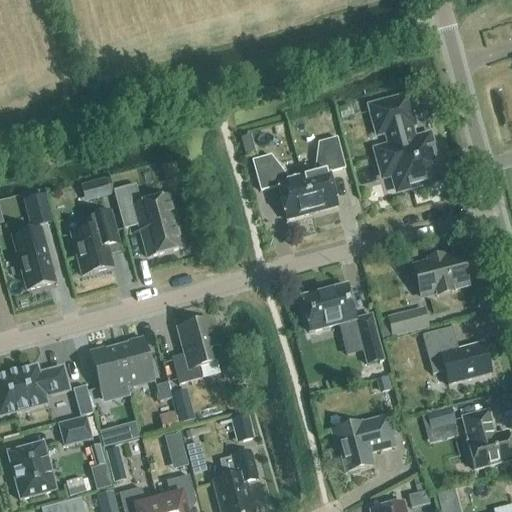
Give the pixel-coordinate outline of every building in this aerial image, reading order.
[(393,177),(398,193),(441,181),(429,138),(414,142),(410,128),(414,126),(407,99),(376,108),(383,135),(387,134),(393,158),(379,162),(383,179),(393,177)] [(240,133),(247,158),(253,156),(248,131),(240,133)] [(315,174),(302,177),(312,216),(337,209),(328,175),(346,171),(337,140),(319,145),(315,174)] [(312,216),(302,177),(289,181),(271,158),(252,163),(261,193),(278,189),(287,223),(312,216)] [(82,186),(86,203),(111,196),(107,180),(82,186)] [(149,260),(183,250),(183,249),(182,250),(169,199),(169,198),(141,205),(136,186),(114,192),(124,231),(141,227),(149,258),(148,258),(149,260)] [(45,198),(25,203),(33,229),(52,224),(45,198)] [(111,213),(99,217),(85,220),(88,232),(71,236),(82,277),(113,269),(105,240),(117,237),(111,213)] [(13,238),(27,292),(55,285),(42,235),(31,238),(30,233),(13,238)] [(468,286),(460,258),(413,270),(421,298),(468,286)] [(356,322),(347,287),(301,300),(310,334),(339,327),(343,342),(360,338),(364,353),(380,349),(371,318),(356,322)] [(429,330),(423,309),(387,318),(392,339),(429,330)] [(209,323),(178,331),(185,357),(172,360),(179,387),(202,381),(199,369),(220,364),(209,323)] [(491,377),(483,346),(458,352),(452,330),(422,337),(432,377),(445,373),(448,388),(491,377)] [(155,382),(143,340),(116,348),(127,389),(155,382)] [(127,389),(116,348),(90,355),(101,396),(127,389)] [(314,355),(299,359),(306,382),(320,379),(314,355)] [(386,364),(355,372),(358,384),(389,376),(386,364)] [(37,370),(37,368),(0,377),(0,419),(47,407),(47,405),(46,405),(45,399),(69,393),(63,370),(39,376),(37,370)] [(391,391),(388,378),(375,381),(378,394),(391,391)] [(171,399),(167,384),(155,387),(160,403),(171,399)] [(72,391),(80,419),(93,415),(85,387),(72,391)] [(180,424),(194,421),(186,392),(172,395),(180,424)] [(106,417),(102,402),(90,405),(95,420),(106,417)] [(455,425),(451,408),(426,415),(430,431),(455,425)] [(163,432),(179,428),(175,412),(159,417),(163,432)] [(511,462),(511,458),(506,434),(494,437),(488,413),(461,420),(468,444),(466,444),(473,472),(511,462)] [(254,441),(247,416),(230,421),(237,446),(254,441)] [(87,419),(57,426),(63,448),(95,441),(87,419)] [(361,424),(331,432),(336,451),(339,451),(345,475),(347,474),(352,477),(358,475),(360,470),(372,467),(369,455),(394,448),(386,419),(361,425),(361,424)] [(121,444),(117,429),(99,434),(103,449),(121,444)] [(179,435),(164,439),(167,452),(182,448),(179,435)] [(55,493),(43,445),(7,455),(20,502),(55,493)] [(193,476),(207,472),(199,445),(186,449),(193,476)] [(96,470),(104,468),(99,447),(91,449),(96,470)] [(106,454),(114,485),(126,482),(118,451),(106,454)] [(224,481),(212,484),(219,511),(253,511),(245,484),(257,481),(250,453),(219,462),(224,481)] [(185,511),(184,508),(196,505),(188,477),(166,483),(170,499),(158,502),(160,511),(185,511)] [(68,482),(70,494),(83,491),(81,480),(68,482)] [(160,511),(158,502),(145,505),(141,490),(119,496),(122,511),(160,511)] [(454,490),(436,494),(439,505),(457,501),(454,490)] [(428,506),(425,493),(407,498),(410,510),(428,506)] [(116,511),(112,494),(97,498),(100,511),(116,511)] [(83,511),(80,499),(54,507),(55,511),(83,511)]
